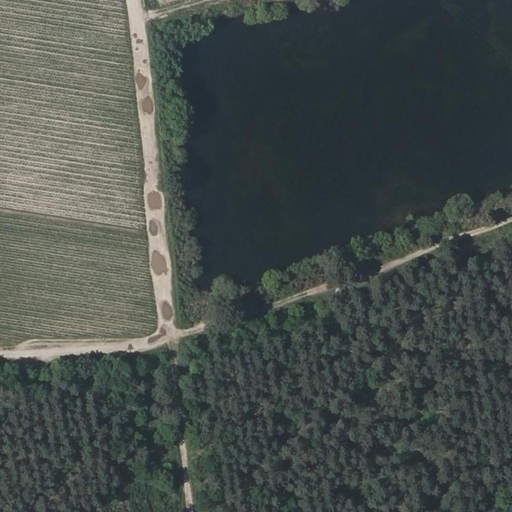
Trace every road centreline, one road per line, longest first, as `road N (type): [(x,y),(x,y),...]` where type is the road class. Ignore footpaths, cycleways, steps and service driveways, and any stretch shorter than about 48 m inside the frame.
road 1 (track): [(185,511),(132,0)]
road 2 (track): [(511,220),(364,277),(169,336)]
